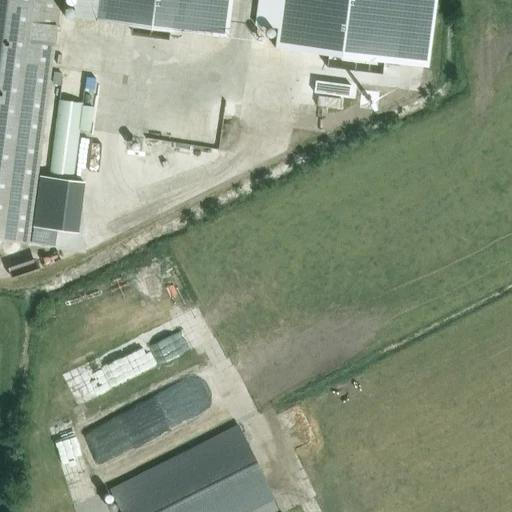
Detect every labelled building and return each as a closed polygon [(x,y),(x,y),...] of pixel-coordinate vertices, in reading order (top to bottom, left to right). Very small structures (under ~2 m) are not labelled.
[(0,0),(0,239),(28,244),(59,0),(0,0)] [(76,0),(74,19),(227,39),(232,0),(76,0)] [(326,67),(381,74),(383,61),(427,67),(435,0),(258,0),(255,25),(277,28),(274,48),(328,54),(326,67)] [(60,98),(53,175),(77,178),(82,127),(93,128),(96,101),(60,98)] [(48,175),(45,192),(70,196),(73,179),(48,175)] [(120,511),(249,511),(274,500),(237,426),(109,490),(120,511)] [(69,476),(91,468),(77,430),(55,439),(69,476)]
